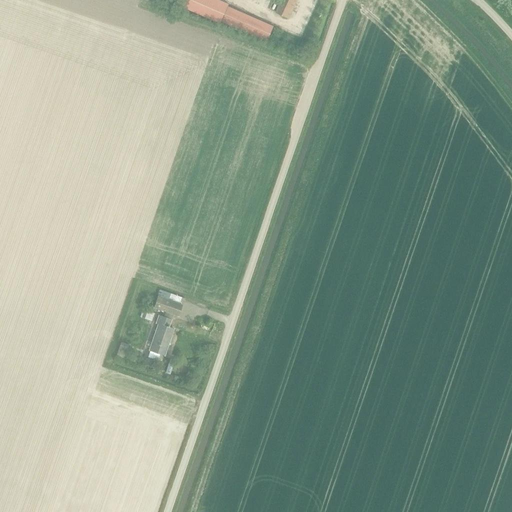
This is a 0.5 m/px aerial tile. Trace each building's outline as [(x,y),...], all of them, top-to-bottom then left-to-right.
[(220,0),(176,0),(175,4),(221,24),(222,22),(267,42),(274,27),(228,7),(230,4),(220,0)] [(282,0),(277,14),(279,15),(288,19),(296,0),(282,0)] [(182,305),(158,297),(154,307),(178,316),(182,305)] [(143,310),(140,317),(146,319),(149,312),(143,310)] [(171,320),(162,317),(159,316),(156,324),(159,324),(150,351),(164,356),(173,329),(169,327),(171,320)] [(123,361),(128,345),(122,343),(117,359),(123,361)] [(44,394),(42,398),(54,402),(55,398),(44,394)]
